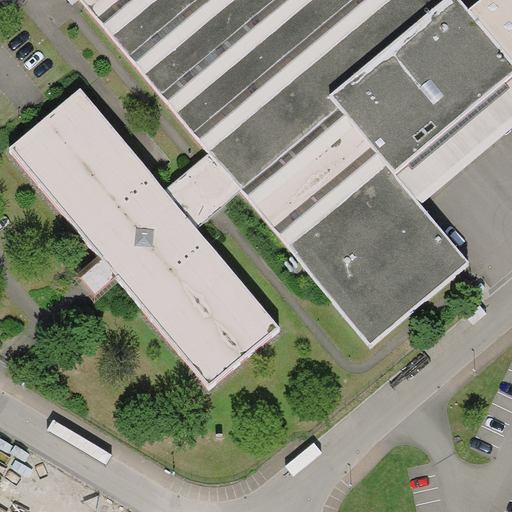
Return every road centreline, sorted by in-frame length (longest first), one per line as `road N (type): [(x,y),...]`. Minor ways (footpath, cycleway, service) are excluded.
road 1 (residential): [(286,511),(511,318)]
road 2 (residential): [(0,411),(164,511)]
